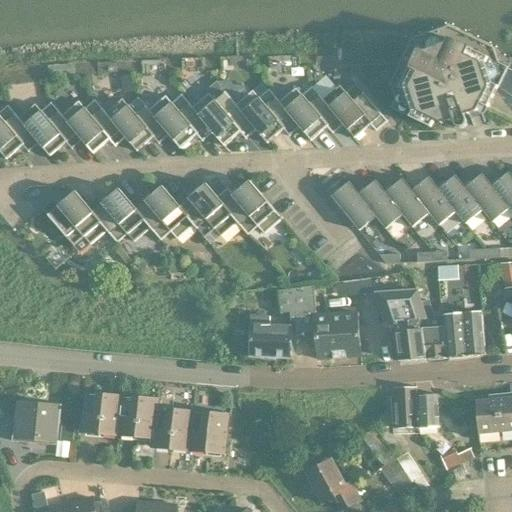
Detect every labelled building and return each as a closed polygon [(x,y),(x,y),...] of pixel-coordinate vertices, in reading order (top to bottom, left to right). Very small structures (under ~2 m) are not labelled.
[(441,124),(452,121),(454,120),(456,125),(456,126),(457,128),(458,128),(460,129),(461,129),(462,129),(464,128),(465,127),(466,126),(466,125),(467,123),(467,122),(465,116),(469,115),(474,127),(485,123),(482,115),(485,114),(487,108),(488,108),(494,97),(508,68),(498,63),(493,48),(448,26),(411,39),(389,84),(395,99),(390,108),(431,128),(434,121),(441,124)] [(344,125),(343,126),(355,139),(371,125),(376,132),(388,122),(356,85),(346,93),(340,86),(324,100),(323,100),(344,125)] [(296,89),(280,103),(279,103),(300,128),(311,142),(327,128),(333,135),(343,126),(344,125),(323,100),(324,100),(313,87),(303,96),(296,89)] [(253,91),(237,105),(236,106),(257,130),(256,131),(268,144),(284,131),(289,137),(300,128),(279,103),(280,103),(269,90),(259,99),(253,91)] [(192,108),(213,134),(224,147),(240,133),(246,140),(256,131),(257,130),(236,106),(237,105),(226,93),(216,101),(209,94),(193,108),(192,108)] [(149,111),(170,136),(169,136),(181,150),(197,136),(202,142),(213,134),(192,108),(193,108),(182,95),(172,104),(166,96),(149,111)] [(122,99),(106,113),(105,114),(126,138),(126,139),(137,152),(153,138),(159,145),(169,136),(170,136),(149,111),(149,110),(139,98),(129,107),(122,99)] [(79,102),(62,116),(83,141),(82,141),(94,155),(110,141),(115,148),(126,139),(126,138),(105,114),(106,113),(95,101),(85,109),(79,102)] [(19,119),(39,143),(39,144),(50,157),(66,144),(72,150),(83,141),(62,116),(52,103),(42,112),(35,104),(19,118),(19,119)] [(28,153),(39,144),(39,143),(19,119),(19,118),(8,106),(0,112),(0,152),(7,160),(23,146),(28,153)] [(509,209),(509,210),(511,213),(511,176),(509,173),(492,187),(509,209)] [(482,175),(466,188),(465,189),(483,211),(482,211),(492,223),(509,210),(509,209),(492,187),(482,175)] [(456,176),(439,190),(438,190),(456,212),(456,213),(466,225),(482,211),(483,211),(465,189),(466,188),(456,176)] [(412,192),(430,214),(429,214),(439,226),(456,213),(456,212),(438,190),(439,190),(429,178),(413,191),(412,192)] [(403,215),(402,216),(412,228),(429,214),(430,214),(412,192),(413,191),(403,179),(386,193),(385,194),(403,215)] [(217,198),(238,223),(237,223),(248,236),(258,227),(264,234),(282,219),(250,181),(233,195),(228,189),(217,198)] [(377,217),(376,218),(386,230),(402,216),(403,215),(385,194),(386,193),(376,181),(359,195),(377,217)] [(331,197),(354,225),(359,231),(376,218),(377,217),(359,195),(350,183),(331,197)] [(173,201),(194,225),(194,226),(205,238),(215,230),(221,237),(237,223),(238,223),(217,198),(206,184),(190,198),(184,191),(174,200),(173,201)] [(151,228),(150,228),(161,241),(171,232),(177,240),(194,226),(194,225),(173,201),(174,200),(163,187),(146,200),(141,194),(130,203),(151,228)] [(98,197),(87,205),(86,206),(107,231),(118,244),(128,235),(134,242),(150,228),(151,228),(130,203),(119,189),(103,203),(98,197)] [(86,206),(87,205),(76,192),(60,206),(54,199),(42,209),(58,228),(56,230),(56,234),(60,238),(63,239),(66,237),(74,246),(84,238),(90,245),(107,231),(86,206)] [(484,250),(485,259),(500,258),(500,249),(484,250)] [(469,251),(470,260),(485,259),(484,250),(469,251)] [(432,253),(433,262),(448,261),(447,252),(432,253)] [(418,263),(433,262),(432,253),(417,254),(418,263)] [(379,256),(387,265),(400,264),(400,255),(379,256)] [(295,322),(297,334),(316,332),(318,361),(361,358),(357,314),(316,317),(314,288),(278,293),(281,315),(290,315),(291,323),(295,322)] [(398,322),(398,330),(397,330),(399,361),(424,360),(422,331),(420,331),(419,322),(426,321),(420,304),(416,290),(375,292),(385,323),(398,322)] [(426,321),(419,322),(420,331),(422,331),(424,360),(448,359),(443,320),(443,317),(443,316),(434,317),(429,301),(420,304),(426,321)] [(463,315),(467,357),(486,356),(482,313),(463,315)] [(463,315),(443,317),(443,320),(448,359),(467,357),(463,315)] [(249,358),(290,360),(291,329),(269,328),(269,319),(251,318),(249,358)] [(397,427),(417,427),(415,388),(395,389),(397,427)] [(415,388),(417,427),(418,426),(419,429),(440,428),(438,393),(417,394),(417,388),(415,388)] [(82,433),(118,436),(120,399),(85,396),(82,433)] [(511,398),(477,402),(480,440),(511,437),(511,398)] [(120,399),(118,436),(154,439),(156,410),(157,410),(158,403),(120,399)] [(56,440),(56,430),(58,408),(19,404),(16,442),(30,444),(30,437),(56,440)] [(154,439),(153,448),(188,451),(191,414),(157,411),(157,410),(156,410),(154,439)] [(191,414),(188,451),(225,454),(228,417),(191,414)] [(61,426),(60,442),(73,443),(74,427),(75,425),(61,424),(61,426)] [(381,470),(402,496),(414,486),(370,432),(353,446),(376,474),(381,470)] [(470,449),(458,455),(462,465),(475,459),(470,449)] [(408,452),(396,460),(412,483),(414,482),(419,489),(423,494),(431,489),(428,484),(428,483),(429,483),(428,482),(408,452)] [(334,498),(340,511),(342,511),(361,502),(351,484),(345,488),(331,461),(306,474),(322,505),(334,498)] [(54,507),(55,511),(109,511),(107,500),(94,504),(93,498),(54,507)] [(123,511),(176,511),(177,506),(138,503),(137,510),(124,509),(123,511)]
